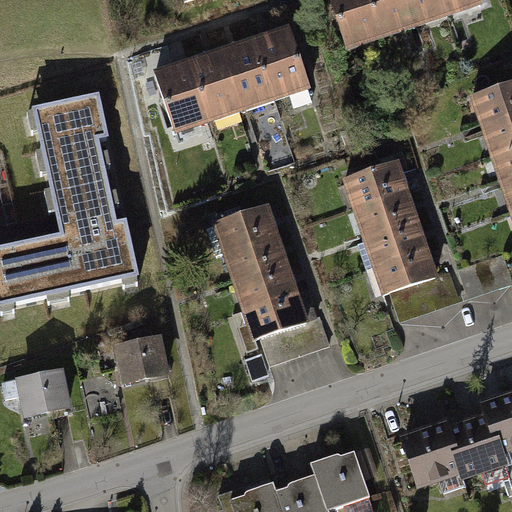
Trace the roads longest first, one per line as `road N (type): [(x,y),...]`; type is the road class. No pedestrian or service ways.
road 1 (residential): [(159,462),(511,340)]
road 2 (residential): [(0,511),(159,462)]
